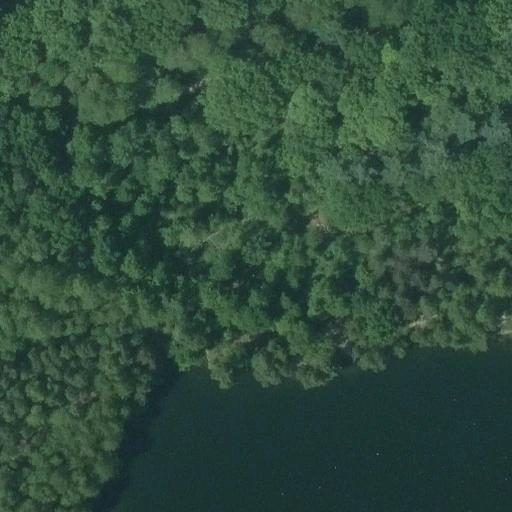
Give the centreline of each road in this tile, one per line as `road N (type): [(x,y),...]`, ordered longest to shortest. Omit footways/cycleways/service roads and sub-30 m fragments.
road 1 (track): [(0,140),(465,0)]
road 2 (track): [(318,237),(511,192)]
